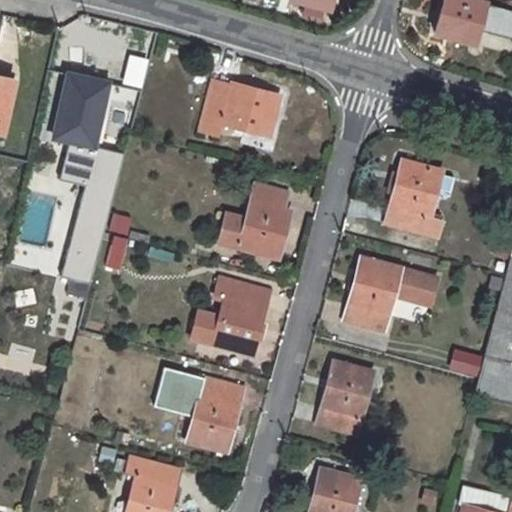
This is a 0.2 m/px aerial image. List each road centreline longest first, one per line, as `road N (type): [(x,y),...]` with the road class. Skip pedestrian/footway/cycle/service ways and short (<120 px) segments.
road 1 (residential): [(250,511),(366,76)]
road 2 (unclassified): [(366,76),(117,0)]
road 3 (unclassified): [(511,120),(366,76)]
